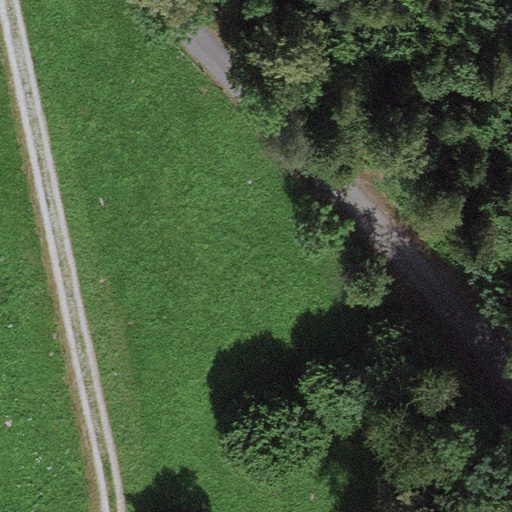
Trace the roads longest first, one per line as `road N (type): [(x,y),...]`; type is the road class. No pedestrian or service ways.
road 1 (track): [(7,0),(107,511)]
road 2 (unclassified): [(158,0),(511,379)]
